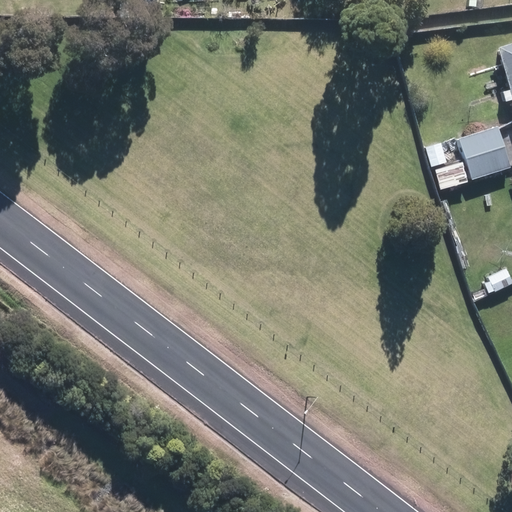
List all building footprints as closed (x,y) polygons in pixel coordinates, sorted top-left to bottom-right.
[(130,0),(117,0),(117,18),(130,17),(130,0)] [(147,0),(132,0),(132,18),(148,17),(147,0)] [(511,41),(492,48),(511,111),(511,41)] [(455,140),(461,159),(500,146),(493,127),(455,140)] [(440,142),(425,147),(431,166),(446,161),(440,142)] [(500,146),(461,159),(467,179),(506,166),(500,146)] [(484,277),(492,292),(510,283),(502,268),(484,277)]
